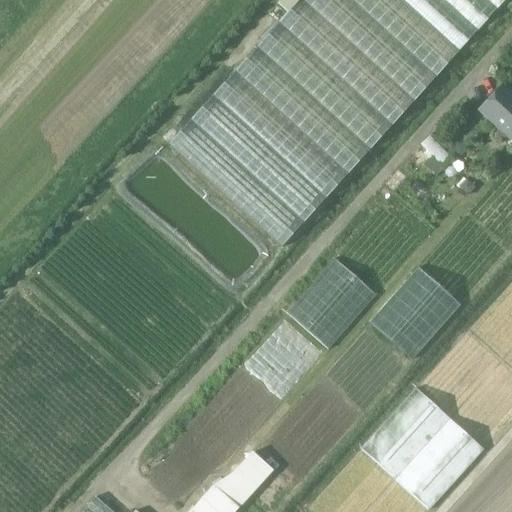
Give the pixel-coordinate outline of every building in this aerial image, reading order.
[(280,0),(276,4),(287,14),(169,144),(281,248),(505,0),(280,0)] [(477,108),(511,140),(511,96),(499,85),(477,108)] [(412,389),(482,451),(511,418),(511,367),(467,327),(412,389)] [(188,511),(235,511),(272,471),(251,453),(233,473),(212,486),(188,511)] [(80,511),(109,511),(93,498),(80,511)]
